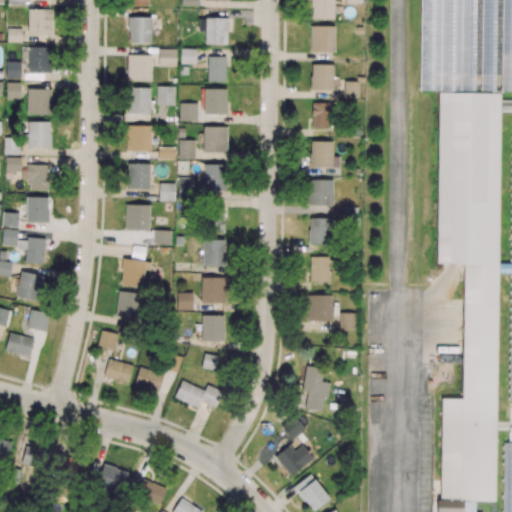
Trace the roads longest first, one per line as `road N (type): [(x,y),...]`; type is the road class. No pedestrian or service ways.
road 1 (residential): [(271,0),(266,362),(250,414),(217,468)]
road 2 (residential): [(58,409),(85,275),(91,0)]
road 3 (tertiary): [(0,393),(175,444),(233,479),(266,511)]
